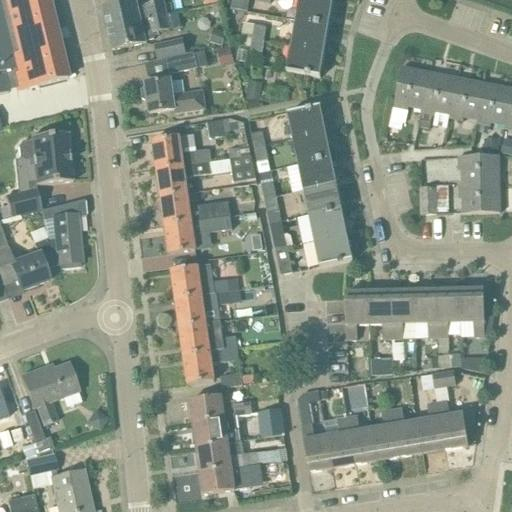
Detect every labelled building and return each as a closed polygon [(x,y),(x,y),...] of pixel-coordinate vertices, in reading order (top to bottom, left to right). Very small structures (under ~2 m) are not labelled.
[(48,0),(0,0),(0,95),(9,94),(4,73),(12,72),(17,92),(48,85),(68,80),(48,0)] [(108,29),(125,26),(167,16),(164,2),(137,8),(134,0),(133,0),(103,7),(108,29)] [(249,0),(232,0),(231,9),(248,12),(249,0)] [(324,0),(300,0),(297,22),(329,27),(333,1),(324,0)] [(178,13),(167,16),(125,26),(108,29),(114,52),(145,44),(144,42),(154,40),(153,34),(181,28),(178,13)] [(329,27),(297,22),(292,47),(324,53),(329,27)] [(246,39),(264,42),(267,28),(248,25),(246,39)] [(216,30),(212,43),(222,46),(226,33),(216,30)] [(262,57),(264,42),(246,39),(245,46),(251,47),(250,55),(262,57)] [(166,60),(186,56),(183,40),(155,46),(158,62),(166,60)] [(320,78),(324,53),(292,47),(288,73),(320,79),(321,78),(320,78)] [(230,48),(219,51),(220,59),(233,57),(230,48)] [(186,56),(166,60),(169,76),(170,76),(198,70),(194,54),(186,56)] [(421,114),(422,114),(429,75),(414,72),(414,74),(402,72),(403,69),(401,69),(394,108),(408,111),(409,108),(422,111),(421,114)] [(449,119),(457,80),(442,77),(441,80),(430,78),(430,75),(429,75),(422,114),(436,117),(436,114),(449,116),(449,119)] [(476,125),(477,125),(485,85),(469,82),(469,85),(457,83),(458,80),(457,80),(449,119),(463,122),(464,119),(477,121),(476,125)] [(142,89),(141,92),(142,99),(145,101),(147,101),(149,115),(174,111),(175,115),(205,111),(203,93),(173,97),(171,82),(149,85),(145,86),(146,89),(142,89)] [(504,130),(511,91),(511,90),(497,88),(496,91),(485,88),(485,86),(485,85),(477,125),(491,128),(491,124),(504,127),(504,130)] [(249,87),(247,99),(259,101),(261,90),(249,87)] [(293,141),(326,134),(320,109),(321,109),(321,108),(287,115),(293,141)] [(231,135),(228,121),(207,124),(209,139),(231,135)] [(431,124),(422,122),(420,129),(430,131),(431,124)] [(251,135),(254,149),(265,147),(262,132),(251,135)] [(326,134),(293,141),(298,166),(331,159),(326,134)] [(29,160),(32,188),(73,183),(67,135),(27,139),(27,142),(22,143),(18,148),(19,157),(24,161),(29,160)] [(153,142),(157,171),(210,163),(208,150),(181,154),(179,138),(153,142)] [(502,153),(510,155),(511,141),(504,140),(502,153)] [(229,155),(229,160),(250,157),(249,147),(239,149),(240,153),(229,155)] [(265,147),(254,149),(257,163),(268,161),(265,147)] [(484,148),(485,156),(498,156),(498,148),(484,148)] [(229,160),(233,184),(255,181),(251,157),(250,157),(229,160)] [(462,186),(497,187),(499,186),(499,170),(496,170),(496,159),(499,158),(499,157),(458,158),(459,173),(462,173),(462,186)] [(336,185),(331,159),(298,166),(303,192),(336,185)] [(210,163),(157,171),(161,199),(187,195),(185,178),(211,174),(210,163)] [(262,186),(265,200),(276,198),(273,184),(262,186)] [(309,217),(342,211),(336,185),(303,192),(309,217)] [(497,198),(497,187),(462,186),(459,186),(460,201),(463,201),(463,214),(460,214),(460,215),(500,214),(500,198),(497,198)] [(436,216),(435,190),(421,190),(422,216),(436,216)] [(41,212),(36,191),(5,198),(7,207),(10,219),(41,212)] [(161,199),(165,228),(219,220),(230,218),(228,204),(189,209),(187,195),(161,199)] [(276,198),(265,200),(268,215),(279,212),(276,198)] [(7,207),(0,209),(3,221),(10,219),(7,207)] [(347,236),(342,211),(309,217),(314,243),(347,236)] [(76,219),(54,221),(56,240),(48,243),(54,268),(59,266),(59,267),(60,267),(60,271),(80,269),(80,265),(81,265),(76,219)] [(219,220),(165,228),(170,256),(195,253),(193,235),(221,231),(219,220)] [(44,272),(54,268),(48,243),(47,241),(33,246),(37,257),(15,266),(0,225),(0,278),(3,288),(4,289),(17,284),(20,293),(22,293),(22,292),(47,283),(49,283),(44,272)] [(276,251),(287,249),(284,235),(273,237),(276,251)] [(347,236),(314,243),(319,269),(353,262),(353,261),(352,261),(347,236)] [(260,237),(252,238),(254,253),(263,252),(260,237)] [(287,249),(276,251),(281,277),(292,274),(287,249)] [(172,272),(176,301),(202,297),(198,268),(172,272)] [(213,284),(215,295),(229,293),(228,282),(213,284)] [(460,292),(461,325),(473,324),(473,339),(485,339),(484,291),(460,292)] [(415,293),(416,340),(439,340),(437,292),(415,293)] [(439,340),(461,339),(460,292),(437,292),(439,340)] [(231,305),(229,293),(215,295),(216,307),(231,305)] [(393,341),(392,293),(369,294),(370,327),(382,326),(382,341),(393,341)] [(393,341),(416,340),(415,293),(392,293),(393,341)] [(357,327),(370,327),(369,294),(346,294),(347,342),(357,342),(357,327)] [(180,329),(206,325),(202,297),(176,301),(180,329)] [(236,338),(220,340),(218,324),(206,325),(180,329),(184,357),(237,350),(236,338)] [(239,363),(237,350),(184,357),(188,386),(214,383),(212,366),(239,363)] [(374,358),(374,375),(395,374),(394,357),(374,358)] [(424,362),(425,372),(439,370),(438,363),(438,361),(424,362)] [(453,361),(438,363),(439,370),(454,368),(453,361)] [(77,393),(68,367),(48,374),(46,370),(23,379),(34,409),(36,408),(44,428),(57,423),(50,403),(77,393)] [(456,386),(454,373),(433,376),(435,390),(456,386)] [(372,431),(377,464),(400,460),(392,413),(386,383),(377,385),(385,429),(372,431)] [(342,390),(344,403),(367,399),(365,386),(342,390)] [(328,392),(320,393),(321,400),(329,399),(328,392)] [(0,393),(0,421),(9,419),(0,393)] [(299,396),(302,422),(314,420),(311,394),(299,396)] [(194,426),(224,422),(237,420),(237,418),(252,415),(250,404),(236,406),(235,402),(222,404),(221,398),(190,402),(190,403),(194,426)] [(447,403),(437,405),(445,452),(468,448),(463,415),(450,418),(447,403)] [(417,423),(422,456),(445,452),(437,405),(427,406),(430,421),(417,423)] [(392,413),(400,460),(422,456),(417,423),(404,426),(402,411),(392,413)] [(259,415),(262,440),(284,436),(281,412),(259,415)] [(36,457),(51,451),(54,450),(49,439),(44,441),(34,413),(22,417),(36,457)] [(347,421),(355,468),(377,464),(372,431),(361,433),(358,419),(347,421)] [(239,430),(237,420),(224,422),(194,426),(197,449),(223,446),(228,445),(226,432),(239,430)] [(332,472),(355,468),(347,421),(338,422),(340,437),(327,439),(332,472)] [(332,472),(327,439),(315,441),(312,427),(301,429),(309,476),(332,472)] [(243,456),(241,443),(228,445),(223,446),(197,449),(201,475),(231,471),(243,469),(258,466),(280,463),(279,451),(243,456)] [(32,446),(23,449),(26,460),(36,457),(32,446)] [(51,451),(36,457),(26,460),(26,461),(27,462),(30,478),(58,472),(54,456),(53,456),(51,451)] [(243,469),(245,480),(260,478),(258,466),(243,469)] [(203,497),(235,492),(231,471),(201,475),(204,495),(203,495),(203,497)] [(91,511),(83,473),(51,480),(58,511),(91,511)] [(37,511),(34,497),(7,503),(9,511),(37,511)]
